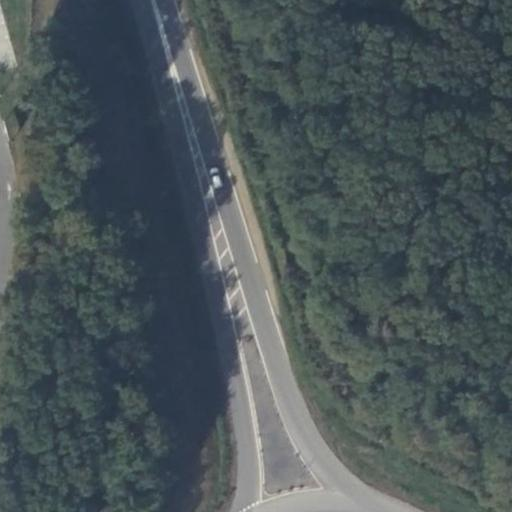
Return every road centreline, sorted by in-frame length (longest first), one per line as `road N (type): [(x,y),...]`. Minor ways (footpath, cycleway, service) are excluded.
road 1 (secondary): [(367,507),(296,426),(155,0)]
road 2 (secondary): [(151,0),(239,411),(241,511)]
